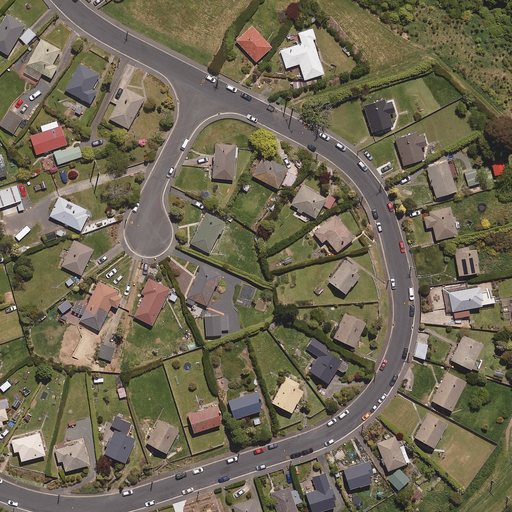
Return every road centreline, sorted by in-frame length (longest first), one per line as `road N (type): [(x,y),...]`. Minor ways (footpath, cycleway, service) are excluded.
road 1 (residential): [(206,85),(340,153),(376,198),(403,300),(390,370),(356,413),(317,437),(118,502),(75,506),(0,491)]
road 2 (residential): [(206,85),(142,221),(148,238)]
road 3 (residential): [(64,0),(89,24),(206,85)]
